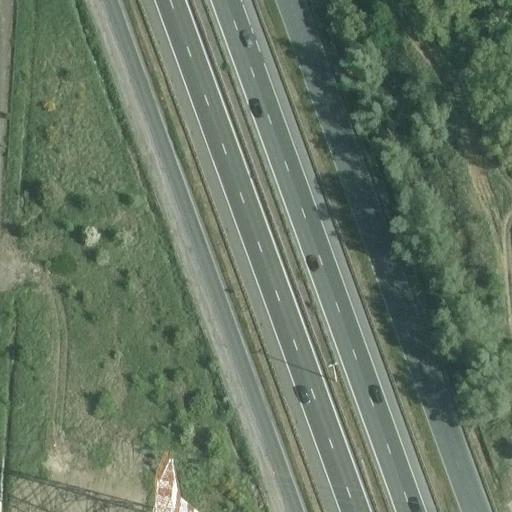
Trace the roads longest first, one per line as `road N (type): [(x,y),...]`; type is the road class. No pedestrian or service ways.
road 1 (motorway): [(475,511),(289,0)]
road 2 (motorway): [(163,0),(349,511)]
road 3 (motorway): [(111,0),(294,511)]
road 4 (motorway): [(416,511),(233,0)]
